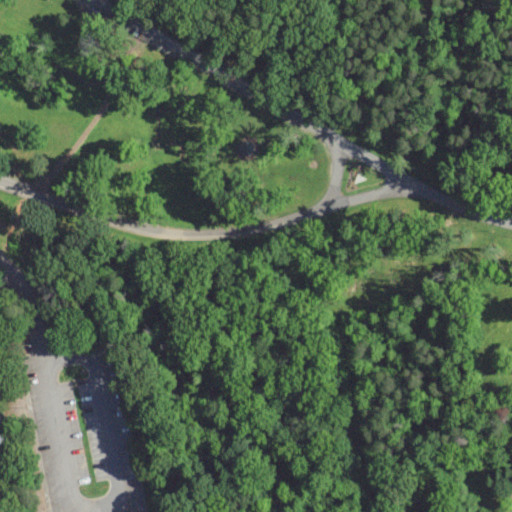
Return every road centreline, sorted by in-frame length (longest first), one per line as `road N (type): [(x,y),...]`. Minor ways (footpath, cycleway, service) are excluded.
road 1 (residential): [(0,188),(110,224),(205,239),(409,187)]
road 2 (residential): [(409,187),(89,0)]
